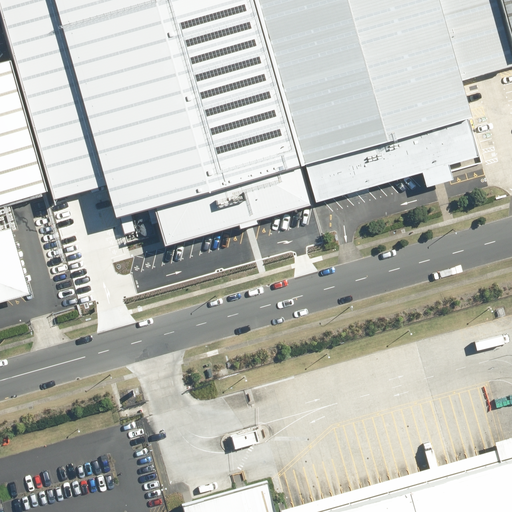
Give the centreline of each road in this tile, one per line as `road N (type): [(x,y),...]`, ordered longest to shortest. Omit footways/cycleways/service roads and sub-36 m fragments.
road 1 (unclassified): [(511,235),(0,380)]
road 2 (unknown): [(144,339),(182,457),(194,466),(420,363),(511,348)]
road 3 (unknown): [(41,0),(104,257)]
road 4 (unknown): [(164,241),(99,0)]
road 5 (unknown): [(466,0),(511,154)]
